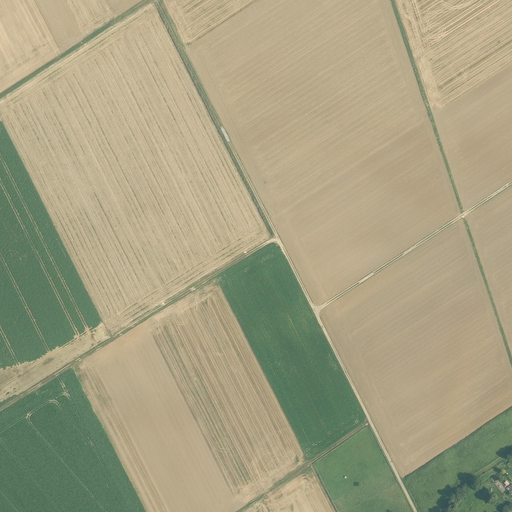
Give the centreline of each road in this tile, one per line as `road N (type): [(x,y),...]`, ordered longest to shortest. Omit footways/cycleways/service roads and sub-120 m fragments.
road 1 (track): [(276,237),(0,410)]
road 2 (track): [(415,511),(276,237)]
road 3 (track): [(392,0),(463,214)]
road 4 (track): [(315,311),(463,214)]
road 5 (track): [(0,96),(147,0)]
road 6 (track): [(370,420),(240,511)]
road 7 (track): [(511,360),(463,214)]
road 8 (track): [(222,127),(158,0)]
road 9 (track): [(222,127),(276,237)]
